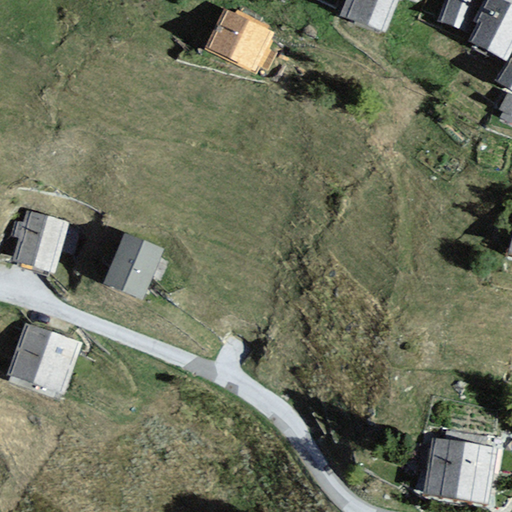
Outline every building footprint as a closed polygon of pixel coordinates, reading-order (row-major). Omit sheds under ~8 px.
[(395,0),(324,0),(311,25),(356,48),(381,0),(388,0),(394,3),(395,0)] [(456,10),(433,0),(424,0),(412,27),(443,40),(456,10)] [(466,1),(437,57),(478,78),(507,22),(466,1)] [(254,42),(208,13),(183,52),(229,81),(254,42)] [(511,32),(507,30),(466,116),(498,131),(511,101),(511,32)] [(6,207),(0,224),(0,265),(44,281),(63,226),(6,207)] [(511,220),(495,216),(482,261),(511,269),(511,220)] [(102,232),(75,281),(120,305),(146,256),(102,232)] [(69,344),(15,321),(0,355),(0,382),(45,402),(69,344)] [(414,437),(398,499),(449,511),(467,511),(482,454),(414,437)]
